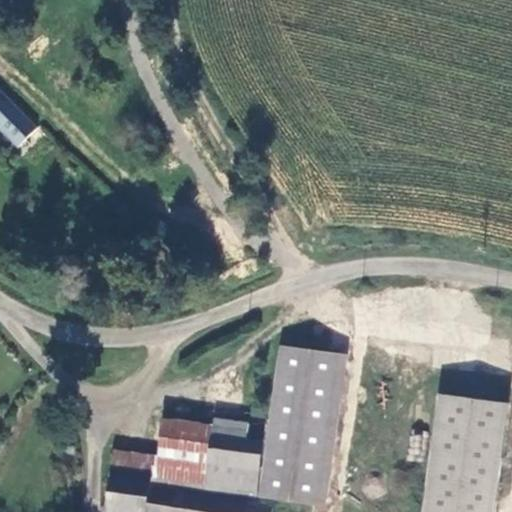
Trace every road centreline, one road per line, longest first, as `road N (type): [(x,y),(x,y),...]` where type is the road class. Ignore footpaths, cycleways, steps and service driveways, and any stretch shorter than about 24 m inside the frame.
road 1 (unclassified): [(0,306),(113,339),(164,332),(350,270),(402,264),(511,281)]
road 2 (track): [(305,282),(179,58),(166,0)]
